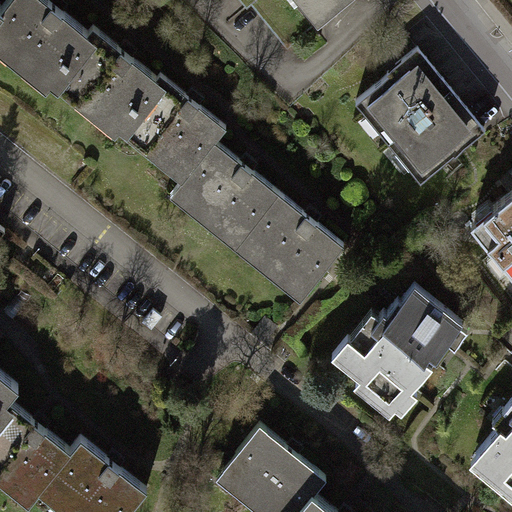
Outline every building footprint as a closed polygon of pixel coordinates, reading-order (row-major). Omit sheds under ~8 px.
[(53,70),(88,27),(53,0),(2,0),(0,3),(0,43),(33,70),(36,66),(49,76),(53,70)] [(295,0),(251,0),(287,44),(313,23),(295,0)] [(342,0),(295,0),(313,23),(342,0)] [(120,116),(155,74),(90,22),(88,27),(53,70),(65,80),(62,83),(102,115),(105,111),(117,121),(120,116)] [(414,46),(349,99),(417,181),(482,128),(414,46)] [(212,135),(222,122),(157,71),(155,74),(120,116),(133,127),(130,131),(170,163),(173,159),(185,169),(212,135)] [(239,234),(276,187),(212,135),(185,169),(174,182),(186,192),(183,196),(223,229),(227,225),(239,234)] [(305,287),(343,240),(276,187),(239,234),(251,244),(247,248),(288,280),(291,276),(305,287)] [(511,190),(472,222),(511,272),(511,190)] [(375,301),(334,351),(400,404),(469,317),(414,273),(385,310),(375,301)] [(0,397),(4,392),(15,381),(0,369),(0,397)] [(511,381),(459,447),(504,484),(511,474),(511,381)] [(42,480),(70,444),(4,392),(0,397),(0,473),(16,486),(19,482),(32,492),(42,480)] [(275,511),(289,511),(310,486),(322,471),(256,418),(218,465),(232,476),(229,481),(267,511),(271,511),(273,510),(275,511)] [(122,511),(144,485),(79,434),(70,444),(42,480),(53,488),(49,492),(74,511),(122,511)] [(341,511),(310,486),(289,511),(341,511)]
